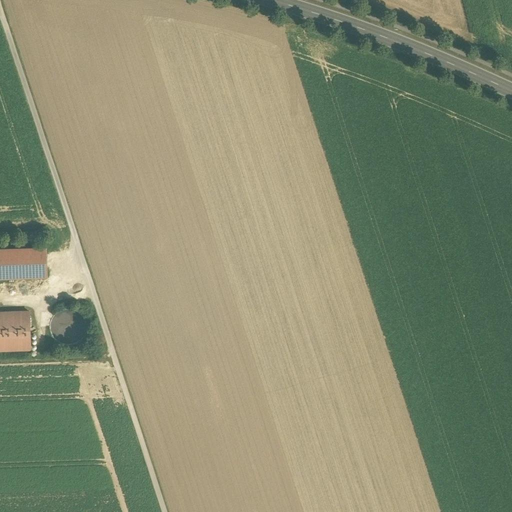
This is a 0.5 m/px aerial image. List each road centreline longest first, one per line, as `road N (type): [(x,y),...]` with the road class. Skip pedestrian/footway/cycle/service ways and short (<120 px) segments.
road 1 (track): [(0,9),(164,511)]
road 2 (secondary): [(511,92),(270,0)]
